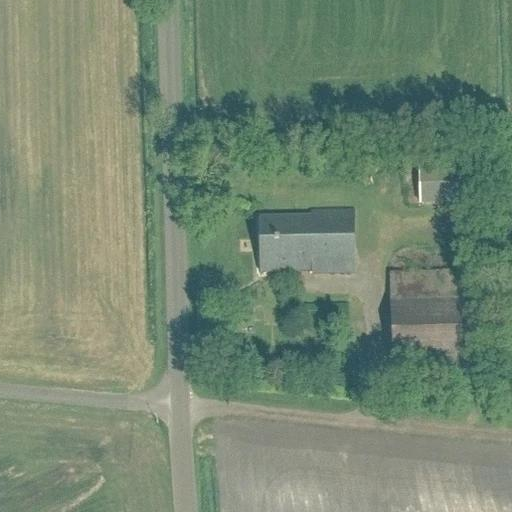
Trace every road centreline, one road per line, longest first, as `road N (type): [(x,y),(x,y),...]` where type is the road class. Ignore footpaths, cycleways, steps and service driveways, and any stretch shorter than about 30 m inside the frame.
road 1 (unclassified): [(175,407),(163,0)]
road 2 (unclassified): [(175,407),(368,426)]
road 3 (unclassified): [(0,391),(175,407)]
road 4 (track): [(511,440),(368,426)]
